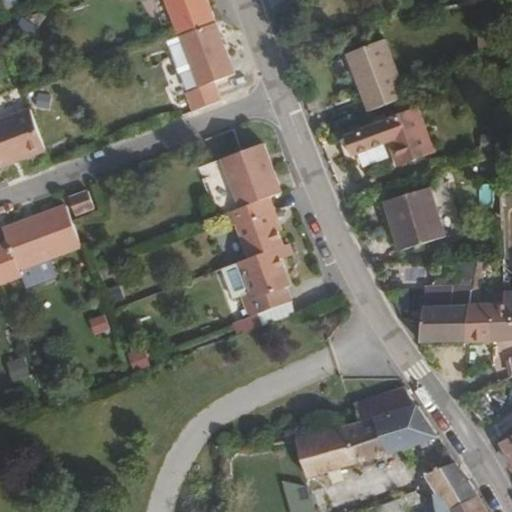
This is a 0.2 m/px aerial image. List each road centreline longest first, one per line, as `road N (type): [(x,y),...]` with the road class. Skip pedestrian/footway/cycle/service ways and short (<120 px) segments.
road 1 (unclassified): [(280,97),(327,211),(382,313),(511,510)]
road 2 (residential): [(0,207),(280,97)]
